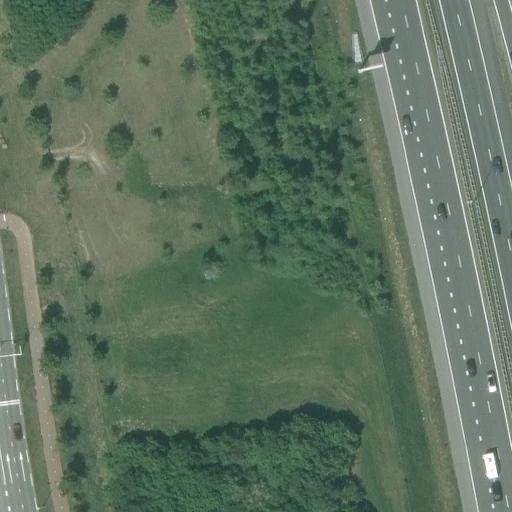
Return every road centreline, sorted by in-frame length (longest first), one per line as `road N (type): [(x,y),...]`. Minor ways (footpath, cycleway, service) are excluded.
road 1 (motorway): [(399,0),(504,511)]
road 2 (motorway): [(511,269),(453,0)]
road 3 (secondary): [(22,511),(0,368)]
